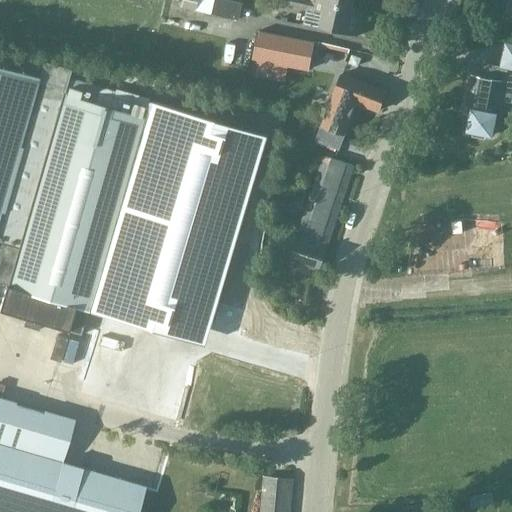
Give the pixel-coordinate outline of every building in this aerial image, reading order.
[(194,0),(180,0),(179,6),(192,9),(194,0)] [(236,20),(240,3),(228,0),(212,0),(209,13),(236,20)] [(363,10),(351,7),(320,0),(289,0),(289,5),(321,12),(318,23),(358,32),(363,10)] [(288,28),(305,29),(306,15),(289,14),(288,28)] [(286,66),(307,70),(313,42),(258,30),(252,58),(259,60),(256,72),(283,78),(286,66)] [(0,281),(6,284),(5,288),(88,312),(93,296),(151,313),(149,320),(137,363),(107,354),(102,372),(133,381),(127,402),(149,409),(161,367),(167,369),(163,381),(190,389),(194,375),(191,374),(206,324),(203,323),(252,152),(238,148),(242,134),(155,109),(151,123),(139,119),(140,117),(146,118),(152,100),(114,89),(113,90),(70,78),(66,94),(33,84),(40,60),(0,48),(0,281)] [(359,63),(361,55),(353,52),(350,60),(359,63)] [(492,83),(474,80),(467,118),(473,119),(470,136),(496,140),(500,118),(498,118),(500,108),(511,110),(511,72),(504,71),(494,70),(492,83)] [(386,89),(350,76),(342,72),(338,74),(333,86),(336,90),(338,91),(320,141),(339,148),(355,104),(362,107),(364,102),(379,107),(386,89)] [(326,244),(354,165),(327,154),(299,226),(297,225),(287,256),(320,267),(327,244),(326,244)] [(0,396),(0,511),(3,511),(136,511),(144,486),(64,463),(77,418),(0,396)] [(289,511),(292,476),(264,474),(260,511),(289,511)]
